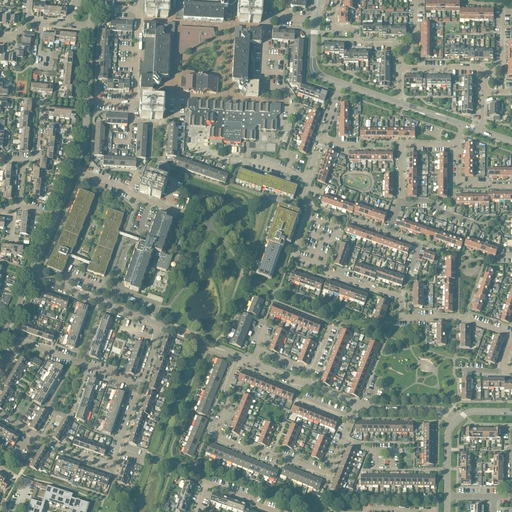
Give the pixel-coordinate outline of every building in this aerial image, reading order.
[(169,9),(169,7),(170,2),(168,2),(168,0),(146,0),(146,1),(145,1),(145,6),(145,7),(144,12),(146,12),(145,17),(155,17),(155,18),(155,19),(156,19),(157,19),(157,18),(167,18),(168,14),(169,14),(169,9)] [(261,14),(261,12),(262,12),(262,7),(261,7),(261,3),(251,2),(251,1),(250,0),(249,1),(249,2),(239,2),(239,6),(237,6),(237,11),(237,12),(237,17),(238,17),(238,22),(248,22),(248,23),(248,24),(249,24),(250,24),(250,23),(260,23),(260,19),(262,19),(262,14),(261,14)] [(305,9),(305,0),(295,0),(295,5),(292,5),(291,5),(290,6),(290,7),(291,8),(292,8),(305,9)] [(223,23),(223,12),(223,11),(226,11),(226,9),(227,8),(227,7),(227,6),(226,6),(226,5),(223,5),(223,3),(184,1),(183,19),(183,21),(223,23)] [(10,16),(10,23),(12,23),(11,25),(18,25),(18,19),(20,19),(20,15),(17,14),(17,17),(10,16)] [(10,23),(10,16),(2,16),(1,24),(7,24),(8,22),(10,23)] [(115,32),(116,22),(110,22),(110,26),(109,26),(106,28),(110,31),(115,32)] [(169,79),(172,39),(172,26),(143,24),(143,38),(145,38),(144,64),(140,64),(140,61),(139,78),(140,78),(141,78),(140,91),(152,92),(152,91),(154,91),(162,84),(160,82),(162,80),(162,79),(169,79)] [(110,37),(110,31),(106,28),(104,30),(104,31),(100,31),(100,37),(110,37)] [(250,83),(251,61),(252,44),(260,44),(261,31),(237,29),(236,42),(234,83),(237,83),(237,84),(239,86),(239,87),(238,88),(238,89),(239,90),(240,91),(241,91),(242,91),(243,90),(245,93),(246,93),(246,97),(258,97),(258,83),(250,83)] [(182,54),(213,38),(210,32),(180,30),(179,48),(182,54)] [(297,38),(296,35),(294,35),(294,32),(289,31),(288,41),(294,41),(297,38)] [(30,45),(31,37),(34,37),(34,34),(25,33),(24,38),(22,38),(22,44),(30,45)] [(303,47),(303,41),(299,41),(299,40),(297,38),(294,41),(293,47),(303,47)] [(29,53),(30,45),(22,44),(21,50),(23,50),(23,53),(29,53)] [(22,59),(23,53),(23,50),(21,50),(15,49),(15,55),(14,58),(17,58),(22,59)] [(0,62),(8,63),(8,55),(3,54),(2,56),(0,56),(0,57),(0,62)] [(16,64),(17,58),(14,58),(15,55),(8,55),(8,63),(16,64)] [(107,81),(108,75),(98,75),(98,80),(102,80),(102,82),(104,84),(107,81)] [(416,85),(416,76),(410,76),(410,75),(406,75),(406,87),(410,88),(410,85),(416,85)] [(426,88),(426,75),(422,75),(422,76),(416,76),(416,85),(422,85),(422,88),(426,88)] [(218,91),(218,81),(218,80),(217,78),(210,78),(210,79),(207,79),(204,76),(196,76),(192,78),(189,78),(189,76),(182,76),(182,78),(181,78),(181,79),(180,89),(180,90),(182,90),(182,92),(188,92),(188,91),(191,91),(195,94),(203,94),(206,92),(210,92),(210,94),(216,94),(217,92),(217,91),(218,91)] [(390,83),(390,78),(379,78),(379,86),(382,87),(388,87),(388,83),(390,83)] [(301,85),(301,79),(292,79),(291,85),(296,85),(296,86),(297,87),(301,85)] [(112,90),(113,81),(107,81),(104,84),(105,86),(107,86),(107,90),(112,90)] [(303,96),(306,87),(301,85),(297,87),(298,89),(299,89),(298,94),(303,96)] [(0,95),(7,97),(7,96),(12,96),(12,95),(8,94),(8,88),(2,87),(2,90),(0,89),(0,95)] [(308,98),(311,88),(306,87),(303,96),(308,98)] [(313,99),(316,90),(311,88),(308,98),(313,99)] [(318,101),(321,92),(316,90),(313,99),(318,101)] [(324,103),(327,94),(321,92),(318,101),(324,103)] [(141,98),(141,103),(139,103),(139,108),(140,108),(140,109),(139,109),(139,114),(140,114),(140,119),(146,119),(150,119),(150,120),(150,121),(151,121),(152,121),(152,120),(152,119),(153,119),(160,120),(162,120),(162,116),(164,116),(164,111),(163,111),(163,109),(164,109),(164,104),(163,104),(163,100),(161,99),(154,99),(153,99),(153,98),(153,97),(152,97),(151,98),(151,99),(147,99),(141,98)] [(6,109),(7,103),(9,104),(10,103),(10,101),(0,99),(0,106),(0,107),(0,108),(6,109)] [(276,131),(277,122),(277,120),(276,120),(276,117),(277,117),(278,115),(280,115),(280,104),(271,104),(271,105),(265,105),(265,104),(264,104),(264,105),(257,104),(250,104),(243,104),(242,105),(239,105),(239,106),(236,106),(236,103),(235,102),(233,102),(232,103),(232,106),(229,106),(229,104),(226,104),(226,103),(219,102),(218,102),(212,102),(211,102),(204,102),(205,101),(204,101),(204,102),(197,101),(197,100),(188,99),(187,110),(189,110),(189,111),(190,112),(191,112),(191,115),(190,115),(189,126),(190,126),(197,126),(197,127),(198,127),(198,126),(205,127),(206,127),(206,123),(210,123),(210,125),(211,125),(211,129),(210,129),(209,138),(210,138),(216,138),(217,138),(224,138),(224,142),(230,142),(230,145),(234,145),(234,142),(240,143),(241,143),(241,139),(248,140),(255,140),(256,131),(255,131),(255,128),(256,128),(256,126),(260,126),(260,130),(268,130),(276,131)] [(499,111),(499,105),(500,105),(500,101),(493,101),(493,105),(490,105),(490,111),(499,111)] [(473,112),(473,107),(462,107),(462,115),(465,116),(471,116),(471,112),(473,112)] [(318,118),(320,113),(311,110),(310,114),(309,113),(308,115),(318,118)] [(499,116),(499,111),(490,111),(490,117),(493,117),(493,120),(500,120),(500,116),(499,116)] [(111,125),(111,115),(105,115),(105,120),(103,120),(102,121),(105,124),(111,125)] [(316,124),(318,118),(308,115),(308,117),(309,118),(308,121),(316,124)] [(105,130),(105,124),(102,121),(101,122),(101,124),(96,124),(95,129),(105,130)] [(313,134),(314,129),(305,125),(304,128),(305,128),(304,131),(313,134)] [(311,139),(313,134),(304,131),(303,134),(302,134),(301,136),(311,139)] [(309,144),(311,139),(301,136),(301,138),(302,138),(301,141),(302,142),(302,141),(309,144)] [(309,147),(310,144),(309,144),(302,141),(302,142),(300,147),(309,150),(310,148),(309,147)] [(309,152),(309,150),(300,147),(298,152),(306,155),(307,152),(309,152)] [(334,159),(335,153),(327,150),(326,153),(325,153),(324,155),(334,159)] [(103,157),(104,152),(94,151),(94,157),(99,157),(99,159),(100,160),(103,157)] [(176,157),(177,152),(167,151),(167,157),(171,157),(171,159),(172,160),(176,157)] [(145,159),(146,154),(136,153),(136,159),(139,162),(140,162),(140,159),(145,159)] [(332,163),(334,159),(324,155),(324,157),(325,158),(324,161),(325,161),(332,164),(332,163)] [(108,167),(109,157),(103,157),(100,160),(100,161),(103,161),(103,166),(108,167)] [(178,168),(181,159),(176,157),(172,160),(173,161),(175,162),(173,166),(178,168)] [(136,168),(136,163),(138,163),(139,162),(136,159),(130,158),(130,168),(136,168)] [(184,170),(187,161),(181,159),(178,168),(184,170)] [(189,171),(192,163),(187,161),(184,170),(189,171)] [(332,167),(333,164),(332,163),(332,164),(325,161),(324,161),(323,166),(332,169),(333,167),(332,167)] [(194,173),(197,164),(192,163),(189,171),(194,173)] [(199,175),(202,166),(197,164),(194,173),(199,175)] [(204,177),(207,168),(202,166),(199,175),(204,177)] [(209,179),(212,170),(207,168),(204,177),(209,179)] [(214,180),(217,171),(212,170),(209,179),(214,180)] [(291,185),(292,181),(285,179),(284,183),(265,176),(264,179),(239,170),(235,181),(261,190),(262,188),(293,198),(297,187),(291,185)] [(219,182),(222,173),(217,171),(214,180),(219,182)] [(328,177),(329,174),(321,171),(319,176),(329,180),(329,177),(328,177)] [(165,189),(167,185),(165,184),(167,180),(157,177),(157,176),(157,175),(156,175),(155,176),(146,173),(144,177),(143,176),(141,181),(142,181),(141,183),(139,187),(141,188),(139,192),(149,195),(148,196),(148,197),(149,197),(149,198),(150,197),(150,196),(160,199),(162,195),(163,196),(164,191),(164,189),(165,189)] [(225,184),(228,175),(222,173),(219,182),(225,184)] [(328,182),(329,180),(319,176),(318,182),(326,184),(327,181),(328,182)] [(75,245),(80,232),(82,230),(82,228),(87,215),(88,213),(89,211),(88,211),(94,199),(95,197),(94,197),(94,196),(91,195),(80,191),(79,191),(78,193),(79,193),(74,205),(73,205),(72,207),(72,209),(67,222),(66,223),(66,224),(65,226),(60,239),(59,240),(59,242),(56,249),(55,251),(54,251),(51,258),(50,259),(49,261),(47,268),(62,274),(64,267),(66,266),(66,264),(68,257),(69,254),(71,255),(74,248),(75,247),(75,246),(75,245)] [(327,205),(330,195),(328,194),(327,196),(324,195),(322,203),(327,205)] [(337,208),(340,199),(338,198),(338,199),(335,198),(332,206),(337,208)] [(347,212),(351,202),(348,201),(348,203),(345,202),(342,210),(347,212)] [(353,212),(355,205),(352,204),(353,203),(351,202),(347,212),(353,213),(353,212)] [(290,244),(291,241),(301,212),(280,205),(269,239),(271,240),(259,275),(270,279),(281,248),(285,249),(287,243),(290,244)] [(363,216),(366,208),(361,206),(358,215),(360,216),(360,215),(363,216)] [(374,219),(376,211),(371,209),(368,219),(370,219),(371,218),(374,219)] [(116,243),(116,241),(118,234),(117,234),(117,233),(120,225),(121,223),(121,221),(124,215),(108,210),(106,216),(105,218),(105,220),(103,227),(104,227),(101,236),(100,238),(100,240),(95,253),(94,255),(94,257),(92,263),(89,262),(87,271),(93,273),(95,274),(97,275),(104,277),(109,262),(110,260),(110,258),(115,245),(116,243)] [(384,223),(387,215),(381,213),(378,222),(381,223),(381,222),(384,223)] [(164,255),(166,251),(175,224),(172,223),(172,222),(165,220),(166,217),(164,217),(159,215),(158,218),(156,218),(149,239),(150,239),(149,242),(148,241),(143,240),(142,241),(142,243),(139,242),(138,242),(124,284),(131,287),(130,289),(131,290),(138,292),(145,272),(150,260),(154,261),(153,265),(156,266),(167,270),(171,258),(171,257),(164,255)] [(404,231),(407,221),(402,220),(399,228),(402,229),(402,230),(404,231)] [(409,231),(412,223),(407,221),(404,231),(406,232),(407,231),(409,231)] [(351,235),(354,225),(352,225),(352,226),(348,225),(346,233),(351,235)] [(420,235),(423,227),(417,225),(414,235),(416,235),(417,234),(420,235)] [(424,238),(428,228),(423,227),(420,235),(423,236),(422,237),(424,238)] [(361,238),(365,229),(362,228),(362,229),(359,228),(356,237),(361,238)] [(430,239),(433,230),(428,228),(424,238),(427,239),(427,238),(430,239)] [(29,236),(29,230),(20,230),(19,235),(24,235),(24,238),(30,239),(30,236),(29,236)] [(435,242),(438,232),(433,230),(430,239),(433,240),(433,241),(435,242)] [(372,242),(375,232),(373,232),(372,233),(369,232),(366,240),(372,242)] [(441,241),(443,234),(438,232),(435,242),(437,242),(437,241),(441,242),(441,241)] [(446,243),(449,234),(447,233),(446,234),(443,233),(443,234),(441,241),(446,243)] [(382,245),(385,236),(383,235),(382,236),(379,235),(377,244),(382,245)] [(387,247),(390,239),(387,238),(387,237),(385,236),(382,245),(387,247)] [(456,247),(459,237),(457,236),(456,238),(454,237),(451,245),(456,247)] [(461,248),(464,240),(461,239),(461,238),(459,237),(456,247),(461,248)] [(469,249),(472,240),(467,238),(464,246),(467,247),(467,249),(469,249)] [(392,249),(395,240),(393,239),(393,240),(390,239),(387,247),(392,249)] [(474,250),(477,242),(472,240),(469,249),(471,250),(472,249),(474,250)] [(402,252),(406,243),(404,242),(403,244),(400,243),(397,251),(402,252)] [(479,253),(483,243),(477,242),(474,250),(477,251),(477,252),(479,253)] [(408,254),(411,246),(407,245),(408,244),(406,243),(402,252),(408,254)] [(485,253),(487,245),(483,243),(479,253),(481,254),(482,252),(485,253)] [(349,252),(351,247),(342,244),(340,249),(349,252)] [(23,258),(26,250),(23,248),(23,246),(18,246),(17,255),(23,258)] [(495,257),(498,249),(493,247),(489,256),(492,257),(492,256),(495,257)] [(347,257),(349,252),(340,249),(338,254),(347,257)] [(428,260),(432,251),(429,250),(429,251),(426,250),(423,258),(428,260)] [(434,262),(437,254),(433,252),(434,251),(432,251),(428,260),(434,262)] [(343,268),(345,262),(337,259),(335,265),(343,268)] [(360,274),(363,266),(357,264),(354,272),(360,274)] [(365,276),(368,268),(363,266),(360,274),(365,276)] [(370,278),(373,269),(368,268),(365,276),(370,278)] [(376,277),(378,271),(373,269),(370,278),(375,280),(376,277)] [(381,279),(384,271),(379,269),(378,271),(376,277),(381,279)] [(494,275),(495,272),(487,269),(485,274),(495,277),(495,275),(494,275)] [(295,282),(298,274),(292,272),(289,280),(295,282)] [(391,283),(394,274),(389,272),(386,281),(391,283)] [(300,284),(303,275),(298,274),(295,282),(300,284)] [(396,284),(399,276),(394,274),(391,283),(396,284)] [(305,286),(308,277),(303,275),(300,284),(305,286)] [(402,286),(405,278),(399,276),(396,284),(402,286)] [(310,287),(313,279),(308,277),(305,286),(310,287)] [(491,285),(492,282),(483,279),(482,284),(491,287),(492,285),(491,285)] [(320,291),(323,282),(318,281),(315,289),(320,291)] [(329,292),(332,283),(326,281),(323,290),(329,292)] [(334,293),(337,285),(332,283),(329,292),(334,293)] [(490,290),(491,287),(482,284),(480,289),(480,290),(487,292),(488,292),(489,289),(490,290)] [(344,297),(347,288),(342,287),(339,295),(344,297)] [(349,299),(352,290),(347,288),(344,297),(349,299)] [(485,297),(487,292),(480,290),(480,289),(479,289),(478,292),(477,292),(476,294),(485,297)] [(354,300),(357,292),(352,290),(349,299),(354,300)] [(40,302),(43,293),(37,291),(35,299),(38,300),(38,301),(40,302)] [(45,302),(48,294),(43,293),(40,302),(42,303),(42,301),(45,302)] [(365,304),(368,295),(362,293),(359,302),(365,304)] [(484,302),(485,297),(476,294),(475,296),(476,296),(475,299),(484,302)] [(55,306),(58,298),(53,296),(50,305),(52,306),(52,305),(55,306)] [(262,307),(264,301),(255,298),(253,303),(262,307)] [(66,310),(69,301),(63,300),(60,309),(62,310),(62,308),(66,310)] [(387,308),(389,302),(380,300),(379,305),(387,308)] [(260,312),(262,307),(253,303),(251,308),(260,312)] [(276,316),(280,306),(274,304),(270,313),(276,316)] [(480,313),(482,307),(473,304),(472,306),(473,306),(472,310),(480,313)] [(74,349),(88,308),(79,305),(64,346),(74,349)] [(385,313),(387,308),(379,305),(377,310),(385,313)] [(281,318),(285,308),(280,306),(276,316),(281,318)] [(258,317),(260,312),(251,308),(249,314),(258,317)] [(286,320),(290,310),(285,308),(281,318),(286,320)] [(292,322),(296,312),(290,310),(286,320),(292,322)] [(384,318),(385,313),(377,310),(375,315),(384,318)] [(297,324),(301,314),(296,312),(292,322),(297,324)] [(239,319),(242,320),(234,339),(231,338),(229,344),(241,349),(253,318),(242,313),(239,319)] [(302,326),(306,317),(301,314),(297,324),(302,326)] [(382,324),(384,318),(375,315),(373,321),(382,324)] [(511,321),(511,319),(511,318),(503,315),(501,321),(509,324),(510,321),(511,321)] [(99,361),(113,319),(104,316),(90,357),(99,361)] [(308,328),(312,319),(306,317),(302,326),(308,328)] [(313,330),(317,321),(312,319),(308,328),(313,330)] [(318,333),(322,323),(317,321),(313,330),(318,333)] [(26,333),(30,324),(28,323),(27,324),(24,323),(21,331),(26,333)] [(37,337),(40,327),(38,326),(37,328),(34,327),(31,335),(37,337)] [(285,338),(288,332),(278,328),(276,334),(285,338)] [(350,339),(352,333),(342,329),(340,335),(350,339)] [(47,340),(50,331),(48,330),(48,331),(44,330),(42,338),(47,340)] [(52,342),(55,334),(52,332),(52,331),(50,331),(47,340),(52,342)] [(283,343),(285,338),(276,334),(274,339),(283,343)] [(348,344),(350,339),(340,335),(338,340),(348,344)] [(172,342),(173,339),(165,336),(163,341),(173,345),(173,343),(172,342)] [(502,344),(504,339),(495,336),(493,341),(502,344)] [(281,348),(283,343),(274,339),(271,344),(281,348)] [(314,349),(316,344),(306,340),(304,345),(314,349)] [(345,349),(348,344),(338,340),(336,345),(345,349)] [(172,347),(173,345),(163,341),(161,346),(170,349),(171,346),(172,347)] [(378,350),(380,345),(370,341),(368,346),(378,350)] [(500,349),(502,344),(493,341),(492,346),(500,349)] [(143,350),(144,345),(136,342),(135,345),(134,345),(133,347),(143,350)] [(279,354),(281,348),(271,344),(269,350),(279,354)] [(312,354),(314,349),(304,345),(302,350),(312,354)] [(343,355),(345,349),(336,345),(333,351),(343,355)] [(169,352),(170,349),(161,346),(160,352),(169,355),(170,353),(169,352)] [(376,355),(378,350),(368,346),(366,352),(376,355)] [(498,354),(500,349),(492,346),(490,351),(498,354)] [(141,355),(143,350),(133,347),(132,349),(133,349),(132,352),(141,355)] [(310,360),(312,354),(302,350),(300,356),(310,360)] [(341,360),(343,355),(333,351),(331,356),(341,360)] [(497,359),(498,354),(490,351),(488,356),(497,359)] [(169,357),(169,355),(160,352),(158,357),(160,358),(166,360),(167,356),(169,357)] [(373,361),(376,355),(366,352),(364,357),(373,361)] [(307,365),(310,360),(300,356),(298,361),(307,365)] [(339,365),(341,360),(331,356),(329,361),(339,365)] [(495,365),(497,359),(488,356),(486,362),(495,365)] [(137,365),(139,360),(129,357),(129,359),(130,359),(129,363),(137,365)] [(371,366),(373,361),(364,357),(362,362),(371,366)] [(26,365),(28,362),(21,358),(18,363),(27,368),(28,366),(26,365)] [(39,367),(42,362),(35,358),(32,363),(39,367)] [(167,364),(169,360),(166,360),(160,358),(158,363),(168,366),(169,364),(167,364)] [(226,369),(228,363),(218,359),(216,365),(226,369)] [(337,371),(339,365),(329,361),(327,367),(337,371)] [(369,371),(371,366),(362,362),(360,367),(369,371)] [(27,368),(18,363),(15,367),(23,372),(24,369),(25,369),(27,368)] [(41,406),(63,368),(54,363),(32,401),(41,406)] [(167,368),(168,366),(158,363),(157,368),(165,371),(166,368),(167,368)] [(224,374),(226,369),(216,365),(214,370),(224,374)] [(21,375),(23,372),(15,367),(12,372),(21,377),(22,375),(21,375)] [(134,376),(135,371),(126,367),(125,369),(126,370),(125,373),(134,376)] [(335,376),(337,371),(327,367),(325,372),(335,376)] [(367,377),(369,371),(360,367),(357,373),(367,377)] [(164,374),(165,371),(157,368),(155,373),(164,376),(165,374),(164,374)] [(221,379),(224,374),(214,370),(212,375),(221,379)] [(244,382),(248,372),(242,370),(238,380),(244,382)] [(21,377),(12,372),(10,376),(17,381),(19,378),(20,379),(21,377)] [(249,384),(253,375),(248,372),(244,382),(249,384)] [(333,381),(335,376),(325,372),(323,377),(333,381)] [(365,382),(367,377),(357,373),(355,378),(365,382)] [(219,384),(221,379),(212,375),(210,380),(219,384)] [(254,387),(258,377),(253,375),(249,384),(254,387)] [(15,384),(17,381),(10,376),(7,381),(15,386),(16,385),(15,384)] [(260,389),(264,379),(258,377),(254,387),(253,391),(255,391),(256,387),(260,389)] [(330,387),(333,381),(323,377),(320,383),(330,387)] [(85,423),(99,381),(90,378),(76,419),(85,423)] [(160,384),(161,381),(153,378),(151,383),(161,386),(161,385),(160,384)] [(363,387),(365,382),(355,378),(353,383),(363,387)] [(265,391),(269,381),(264,379),(260,389),(265,391)] [(217,390),(219,384),(210,380),(207,386),(217,390)] [(15,386),(7,381),(4,386),(6,387),(11,390),(12,390),(13,388),(14,388),(15,386)] [(270,393),(274,383),(269,381),(265,391),(270,393)] [(160,389),(161,386),(151,383),(149,389),(158,392),(159,388),(160,389)] [(276,395),(280,385),(274,383),(270,393),(276,395)] [(361,392),(363,387),(353,383),(351,389),(361,392)] [(281,397),(285,387),(280,385),(276,395),(281,397)] [(215,395),(217,390),(207,386),(205,391),(215,395)] [(12,394),(14,391),(12,390),(11,390),(6,387),(3,392),(12,397),(13,395),(12,394)] [(286,399),(290,390),(285,387),(281,397),(286,399)] [(358,398),(361,392),(351,389),(349,394),(358,398)] [(292,401),(296,392),(290,390),(286,399),(292,401)] [(110,435),(125,394),(115,391),(101,432),(110,435)] [(213,400),(215,395),(205,391),(203,397),(213,400)] [(12,397),(3,392),(0,396),(8,401),(10,398),(11,399),(12,397)] [(155,398),(157,395),(148,392),(146,397),(156,401),(157,399),(155,398)] [(252,404),(254,398),(245,394),(244,394),(242,400),(252,404)] [(155,403),(156,401),(146,397),(145,403),(153,405),(154,402),(155,403)] [(211,406),(213,400),(203,397),(201,402),(211,406)] [(250,409),(252,404),(242,400),(240,405),(250,409)] [(209,411),(211,406),(201,402),(199,407),(209,411)] [(152,409),(153,405),(145,403),(143,408),(152,411),(153,409),(152,409)] [(297,415),(301,405),(296,403),(292,412),(297,415)] [(248,414),(250,409),(240,405),(238,410),(248,414)] [(303,417),(307,407),(301,405),(297,415),(303,417)] [(206,416),(209,411),(199,407),(197,413),(206,416)] [(308,419),(312,409),(307,407),(303,417),(308,419)] [(45,418),(48,413),(40,408),(38,411),(37,411),(36,413),(45,418)] [(152,413),(152,411),(143,408),(141,413),(147,415),(149,416),(151,413),(152,413)] [(313,421),(317,411),(312,409),(308,419),(313,421)] [(245,420),(248,414),(238,410),(235,416),(245,420)] [(319,423),(322,413),(317,411),(313,421),(319,423)] [(146,418),(147,415),(141,413),(139,412),(137,417),(147,420),(147,419),(146,418)] [(45,418),(36,413),(35,414),(36,415),(34,418),(42,422),(45,418)] [(324,425),(328,415),(322,413),(319,423),(324,425)] [(329,427),(333,418),(328,415),(324,425),(329,427)] [(206,426),(208,420),(198,416),(196,422),(206,426)] [(243,425),(245,420),(235,416),(233,421),(243,425)] [(146,423),(147,420),(137,417),(135,422),(144,425),(145,422),(146,423)] [(39,427),(42,422),(34,418),(33,421),(32,420),(31,422),(39,427)] [(335,430),(339,420),(333,418),(329,427),(335,430)] [(69,426),(71,423),(64,419),(61,424),(69,429),(70,427),(69,426)] [(241,430),(243,425),(233,421),(231,426),(241,430)] [(39,427),(31,422),(30,424),(31,424),(29,427),(36,432),(39,427)] [(143,428),(144,425),(135,422),(134,427),(143,431),(144,429),(143,428)] [(203,431),(206,426),(196,422),(194,427),(203,431)] [(274,431),(276,425),(266,422),(264,427),(274,431)] [(69,429),(61,424),(58,428),(65,433),(67,430),(68,431),(69,429)] [(299,433),(301,428),(291,424),(289,429),(299,433)] [(239,436),(241,430),(231,426),(229,432),(239,436)] [(201,436),(203,431),(194,427),(191,432),(201,436)] [(272,436),(274,431),(264,427),(262,432),(272,436)] [(5,438),(10,431),(5,428),(0,437),(2,438),(2,437),(5,438)] [(64,436),(65,433),(58,428),(55,433),(64,438),(65,436),(64,436)] [(297,439),(299,433),(289,429),(287,435),(297,439)] [(9,442),(14,434),(10,431),(5,438),(8,440),(7,441),(9,442)] [(199,441),(201,436),(191,432),(189,437),(199,441)] [(270,442),(272,436),(262,432),(260,438),(270,442)] [(64,438),(55,433),(52,438),(60,442),(62,439),(63,440),(64,438)] [(139,439),(140,435),(132,433),(130,438),(140,441),(140,439),(139,439)] [(15,444),(19,437),(14,434),(9,442),(11,443),(12,442),(15,444)] [(295,444),(297,439),(287,435),(285,440),(295,444)] [(327,445),(329,439),(319,435),(317,441),(327,445)] [(78,447),(81,438),(79,437),(79,438),(76,437),(73,445),(78,447)] [(197,447),(199,441),(189,437),(187,443),(197,447)] [(139,443),(140,441),(130,438),(128,443),(137,446),(138,443),(139,443)] [(267,447),(270,442),(260,438),(258,443),(267,447)] [(88,451),(92,441),(90,440),(89,442),(86,441),(83,449),(88,451)] [(292,449),(295,444),(285,440),(283,445),(292,449)] [(94,452),(97,444),(93,443),(94,442),(92,441),(88,451),(94,452)] [(325,450),(327,445),(317,441),(315,446),(325,450)] [(195,452),(197,447),(187,443),(185,448),(195,452)] [(211,455),(215,445),(210,443),(206,453),(211,455)] [(99,454),(102,445),(100,444),(99,445),(97,444),(94,452),(99,454)] [(104,456),(107,448),(103,446),(104,445),(102,445),(99,454),(104,456)] [(217,457),(221,447),(215,445),(211,455),(217,457)] [(323,455),(325,450),(315,446),(313,451),(323,455)] [(222,459),(226,449),(221,447),(217,457),(222,459)] [(355,456),(357,451),(347,447),(345,452),(355,456)] [(47,455),(49,452),(41,448),(38,453),(47,458),(48,456),(47,455)] [(193,458),(195,452),(185,448),(183,454),(193,458)] [(227,461),(231,451),(226,449),(222,459),(227,461)] [(233,463),(237,453),(231,451),(227,461),(233,463)] [(321,461),(323,455),(313,451),(311,457),(321,461)] [(353,461),(355,456),(345,452),(343,458),(353,461)] [(47,458),(38,453),(36,458),(43,462),(45,459),(46,460),(47,458)] [(238,465),(242,456),(237,453),(233,463),(238,465)] [(503,463),(503,457),(501,457),(501,454),(502,454),(502,453),(492,453),(492,460),(494,460),(494,463),(503,463)] [(243,468),(247,458),(242,456),(238,465),(243,468)] [(41,465),(43,462),(36,458),(33,462),(41,467),(42,465),(41,465)] [(60,469),(64,460),(58,458),(56,466),(59,467),(59,469),(60,469)] [(249,470),(253,460),(247,458),(243,468),(249,470)] [(351,467),(353,461),(343,458),(341,463),(351,467)] [(66,470),(69,462),(64,460),(60,469),(63,470),(63,469),(66,470)] [(254,472),(258,462),(253,460),(249,470),(254,472)] [(41,467),(33,462),(30,467),(37,471),(39,468),(40,469),(41,467)] [(132,468),(133,465),(124,462),(123,467),(132,470),(133,468),(132,468)] [(259,474),(263,464),(258,462),(254,472),(259,474)] [(76,473),(78,467),(79,467),(79,465),(74,463),(71,473),(73,473),(73,472),(76,473)] [(349,472),(351,467),(341,463),(339,468),(349,472)] [(264,476),(268,466),(263,464),(259,474),(264,476)] [(270,478),(274,468),(268,466),(264,476),(270,478)] [(287,477),(291,468),(285,466),(281,475),(287,477)] [(84,469),(79,467),(78,467),(76,473),(75,476),(79,477),(78,478),(80,479),(84,469)] [(275,480),(279,471),(274,468),(270,478),(275,480)] [(292,480),(296,470),(291,468),(287,477),(292,480)] [(347,477),(349,472),(339,468),(337,473),(347,477)] [(86,479),(89,471),(84,469),(80,479),(82,479),(83,478),(86,479)] [(297,482),(301,472),(296,470),(292,480),(297,482)] [(91,482),(94,473),(89,471),(86,479),(89,480),(89,482),(91,482)] [(128,478),(129,475),(121,472),(119,477),(129,481),(129,479),(128,478)] [(303,484),(307,474),(301,472),(297,482),(303,484)] [(96,483),(99,474),(94,473),(91,482),(93,483),(93,482),(96,483)] [(344,483),(347,477),(337,473),(335,479),(344,483)] [(101,486),(104,476),(99,474),(96,483),(99,484),(99,485),(101,486)] [(308,486),(312,476),(307,474),(303,484),(308,486)] [(9,483),(5,481),(7,477),(6,477),(7,477),(4,475),(4,476),(3,475),(0,479),(0,486),(5,489),(9,483)] [(104,476),(101,486),(103,486),(103,485),(107,486),(107,485),(109,485),(110,482),(108,481),(109,478),(104,476)] [(313,488),(317,478),(312,476),(308,486),(313,488)] [(128,483),(129,481),(119,477),(117,483),(125,486),(127,482),(128,483)] [(319,490),(323,481),(317,478),(313,488),(319,490)] [(342,488),(344,483),(335,479),(333,484),(342,488)] [(184,480),(184,482),(182,481),(180,488),(183,489),(192,492),(194,487),(195,488),(196,484),(184,480)] [(340,493),(342,488),(333,484),(330,489),(340,493)] [(43,498),(43,499),(68,507),(72,495),(69,494),(68,495),(50,489),(50,488),(47,486),(46,488),(45,490),(45,493),(44,495),(43,498)] [(191,497),(192,492),(183,489),(181,493),(180,493),(179,496),(191,500),(192,497),(191,497)] [(216,503),(219,495),(214,493),(211,501),(216,503)] [(222,505),(225,497),(219,495),(216,503),(222,505)] [(190,503),(191,500),(179,496),(178,499),(179,500),(177,504),(187,507),(188,503),(190,503)] [(227,507),(230,499),(225,497),(222,505),(227,507)] [(233,509),(235,501),(230,499),(227,507),(233,509)] [(76,500),(72,511),(84,511),(87,505),(81,503),(81,502),(78,501),(76,500)] [(27,510),(26,511),(40,511),(43,504),(37,503),(36,502),(34,501),(31,501),(28,510),(27,510)] [(238,511),(241,502),(235,501),(233,509),(238,511)] [(242,511),(243,511),(246,504),(241,502),(238,511),(242,511)] [(484,511),(484,506),(478,506),(478,502),(472,502),(472,506),(471,506),(471,511),(484,511)]
